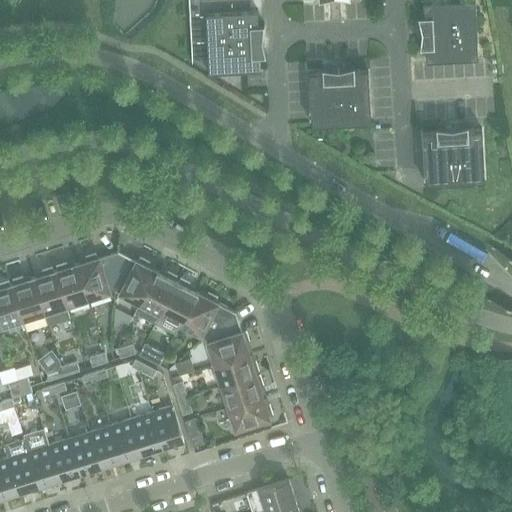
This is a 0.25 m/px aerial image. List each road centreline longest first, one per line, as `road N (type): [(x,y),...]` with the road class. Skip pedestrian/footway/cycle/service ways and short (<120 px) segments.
road 1 (residential): [(511,288),(110,57),(23,53),(0,60)]
road 2 (residential): [(0,161),(58,143),(118,144),(466,312),(511,326)]
road 3 (residential): [(319,440),(277,300),(264,287),(113,213),(0,245)]
road 4 (residential): [(95,511),(319,440)]
